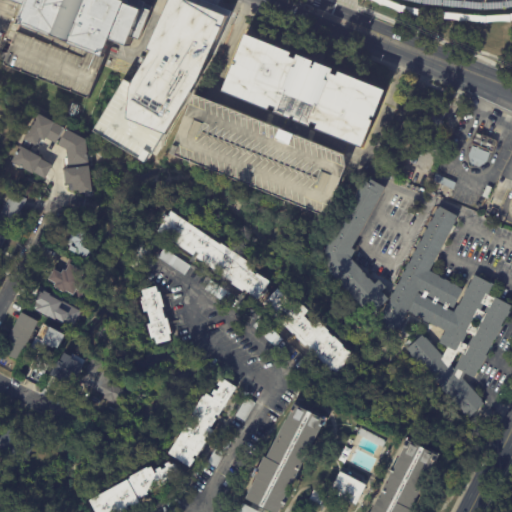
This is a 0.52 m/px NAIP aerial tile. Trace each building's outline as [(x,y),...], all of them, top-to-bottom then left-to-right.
[(19,0),(24,2),(17,18),(13,16),(4,38),(11,41),(3,62),(87,96),(104,52),(111,36),(126,42),(141,5),(127,0),(19,0)] [(167,0),(205,0),(230,9),(200,78),(145,161),(93,130),(124,77),(131,81),(151,48),(147,46),(167,0)] [(511,0),(511,11),(506,13),(489,14),(456,12),(423,9),(403,4),(393,0),(511,0)] [(244,35),(383,88),(360,148),(222,91),(244,35)] [(190,94),(343,153),(320,213),(167,154),(190,94)] [(448,109),(442,122),(444,123),(438,133),(439,134),(436,141),(419,132),(435,102),(448,109)] [(87,139),(36,114),(22,144),(24,146),(37,144),(39,140),(47,139),(67,149),(68,165),(89,163),(87,139)] [(475,131),(470,143),(471,143),(489,151),(491,152),(496,140),(475,131)] [(416,141),(419,142),(411,161),(408,160),(404,170),(393,166),(405,136),(416,141)] [(489,151),(484,163),(477,168),(468,164),(466,157),(471,143),(489,151)] [(11,163),(45,179),(53,163),(18,147),(11,163)] [(65,185),(71,185),(72,196),(92,195),(90,167),(64,168),(65,185)] [(436,182),(434,181),(437,175),(456,184),(453,190),(436,182)] [(358,265),(374,284),(379,280),(386,287),(382,290),(389,298),(370,315),(329,269),(325,248),(326,248),(364,180),(369,182),(371,178),(385,186),(352,248),(355,250),(351,257),(358,265)] [(488,200),(482,197),(487,186),(493,189),(488,200)] [(26,200),(20,212),(21,213),(15,223),(14,222),(9,232),(0,226),(0,215),(13,192),(27,200),(26,200)] [(456,219),(455,220),(456,221),(429,271),(440,276),(439,277),(444,280),(445,279),(450,282),(450,283),(453,284),(459,287),(458,287),(463,290),(453,308),(449,306),(447,308),(454,312),(458,305),(458,306),(465,294),(464,293),(467,288),(468,288),(475,275),(494,285),(489,295),(493,298),(494,296),(511,306),(510,311),(511,311),(507,318),(507,317),(502,326),(503,327),(496,340),(494,339),(486,355),(488,355),(480,370),(479,369),(474,378),(465,374),(463,378),(482,400),(481,401),(484,404),(469,418),(407,349),(422,335),(425,338),(425,337),(443,357),(448,347),(439,343),(440,341),(439,341),(442,335),(443,335),(446,331),(438,327),(438,328),(431,325),(432,324),(429,322),(428,323),(423,320),(424,319),(419,316),(418,318),(412,314),(413,314),(407,311),(397,329),(379,320),(384,310),(383,310),(385,306),(387,306),(391,298),(390,298),(392,293),(393,293),(395,290),(394,289),(397,284),(398,285),(402,278),(401,277),(404,271),(405,272),(406,269),(405,268),(408,263),(409,264),(413,256),(412,256),(415,251),(416,251),(417,248),(416,247),(419,242),(420,243),(424,235),(423,235),(426,230),(427,230),(429,227),(428,226),(431,221),(431,222),(435,214),(434,214),(437,209),(438,209),(439,206),(457,216),(456,219)] [(247,294),(247,293),(243,291),(242,293),(231,285),(232,283),(221,276),(223,273),(219,270),(217,273),(196,259),(199,255),(195,252),(192,257),(171,242),(174,238),(170,236),(168,239),(157,232),(164,222),(160,220),(163,215),(167,218),(170,213),(219,247),(220,246),(253,268),(249,273),(255,277),(256,275),(269,284),(257,301),(247,294)] [(88,235),(91,237),(88,244),(86,243),(82,249),(90,253),(89,256),(87,256),(85,260),(68,251),(72,242),(68,241),(73,232),(79,235),(81,231),(88,235)] [(142,264),(137,272),(127,265),(146,238),(155,244),(150,252),(148,251),(140,263),(142,264)] [(163,248),(157,257),(184,274),(190,266),(163,248)] [(70,266),(83,274),(79,281),(82,283),(82,284),(87,287),(79,300),(73,296),(72,297),(65,292),(64,295),(53,288),(55,285),(47,281),(53,271),(60,275),(63,271),(65,273),(69,265),(70,266)] [(209,280),(203,289),(223,302),(229,293),(209,280)] [(162,297),(165,308),(163,309),(166,320),(168,319),(173,334),(170,335),(172,341),(158,345),(156,338),(153,339),(149,326),(152,325),(149,312),(145,313),(142,302),(144,302),(143,299),(145,298),(143,292),(158,287),(159,293),(161,293),(162,297)] [(41,295),(45,289),(66,301),(62,307),(68,311),(61,324),(36,310),(42,300),(40,298),(41,295)] [(296,339),(296,338),(293,335),(292,335),(273,316),(274,315),(275,316),(277,315),(274,312),(271,314),(263,306),(277,291),(297,311),(302,307),(308,313),(303,318),(313,328),(318,323),(328,334),(327,334),(333,340),(334,339),(342,348),(342,349),(347,354),(348,353),(353,358),(336,375),(332,371),(331,372),(309,351),(310,349),(307,346),(305,348),(296,339)] [(17,361),(3,354),(11,340),(8,338),(20,314),(37,323),(17,361)] [(259,317),(252,325),(275,347),(282,339),(259,317)] [(54,333),(64,339),(57,352),(54,350),(53,351),(45,347),(40,355),(31,350),(44,327),(54,333)] [(69,352),(64,350),(71,336),(77,339),(70,353),(69,352)] [(41,358),(51,363),(45,375),(33,369),(39,357),(41,358)] [(85,386),(79,382),(91,359),(102,365),(92,384),(88,382),(85,386)] [(57,361),(60,363),(61,361),(64,363),(63,365),(74,369),(65,387),(48,379),(57,361)] [(102,372),(111,377),(107,385),(111,387),(112,386),(128,395),(122,406),(115,401),(112,406),(97,398),(100,394),(93,390),(102,372)] [(232,395),(211,429),(213,431),(189,468),(167,454),(192,414),(191,413),(202,396),(203,397),(205,394),(212,398),(214,396),(211,394),(214,390),(216,392),(220,387),(217,385),(219,381),(222,383),(224,380),(236,388),(232,395)] [(247,397),(257,404),(246,421),(236,414),(247,397)] [(312,445),(286,497),(289,499),(283,511),(280,509),(278,511),(271,511),(265,509),(263,511),(258,511),(250,508),(253,503),(245,499),(255,479),(253,478),(255,474),(254,474),(255,472),(256,472),(264,457),(266,458),(285,420),(286,420),(291,411),(290,411),(292,408),(293,408),(295,404),(313,413),(314,412),(328,418),(324,426),(323,426),(322,428),(321,427),(312,445)] [(2,426),(33,444),(17,473),(6,467),(11,458),(0,451),(0,427),(1,426),(2,426)] [(223,436),(232,442),(217,466),(208,460),(223,436)] [(371,511),(392,473),(390,472),(391,470),(392,471),(404,448),(404,447),(405,444),(406,444),(408,440),(429,451),(430,449),(440,454),(436,462),(435,461),(421,489),(422,489),(418,495),(410,510),(413,511),(371,511)] [(172,483),(140,502),(141,505),(128,511),(95,511),(90,503),(131,480),(148,470),(149,471),(152,469),(156,476),(159,475),(157,472),(162,470),(163,472),(168,470),(166,467),(171,464),(172,467),(175,465),(182,478),(172,483)] [(362,483),(366,486),(356,505),(331,492),(341,473),(362,483)] [(324,496),(325,497),(321,506),(310,500),(314,491),(324,496)]
